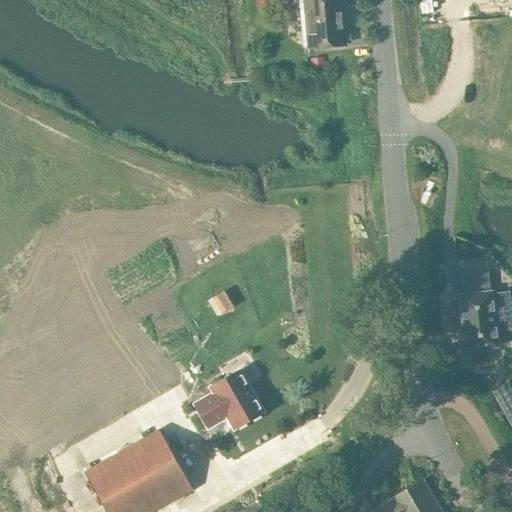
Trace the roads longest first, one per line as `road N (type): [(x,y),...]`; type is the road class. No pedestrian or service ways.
road 1 (unclassified): [(420,413),(376,0)]
road 2 (track): [(255,511),(334,452),(356,385)]
road 3 (track): [(433,132),(477,104),(496,78),(507,39),(502,0)]
road 4 (unclassified): [(338,511),(401,447),(420,413)]
